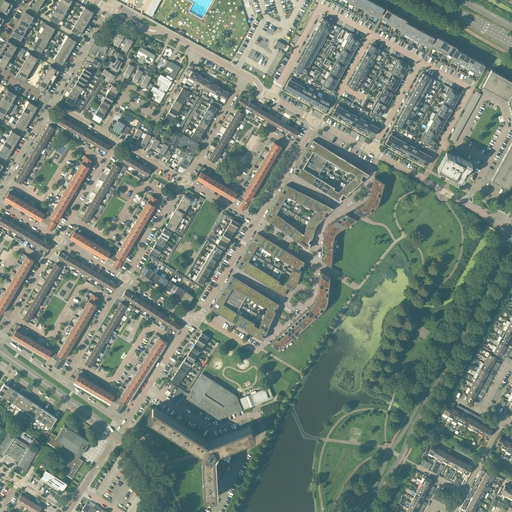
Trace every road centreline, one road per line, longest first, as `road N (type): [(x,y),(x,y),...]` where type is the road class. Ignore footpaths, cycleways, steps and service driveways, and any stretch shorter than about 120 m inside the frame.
road 1 (tertiary): [(511,227),(358,511)]
road 2 (tertiary): [(364,511),(511,245)]
road 3 (residential): [(214,511),(262,423),(248,415),(212,428),(147,387)]
road 4 (residential): [(370,34),(320,7),(272,97)]
road 5 (residential): [(71,217),(103,236),(135,189),(150,186),(172,198)]
road 6 (residential): [(74,361),(113,378),(144,330),(176,342)]
road 7 (residential): [(488,160),(457,143),(482,95),(501,105),(507,125)]
road 8 (residential): [(6,178),(39,198),(71,149),(103,162)]
road 9 (residential): [(197,158),(230,177),(258,136),(298,149)]
road 10 (residential): [(13,316),(46,335),(77,288),(110,300)]
road 11 (residential): [(440,145),(471,89),(420,60)]
